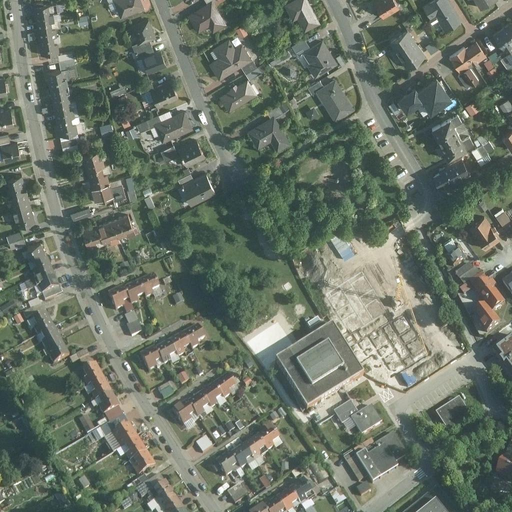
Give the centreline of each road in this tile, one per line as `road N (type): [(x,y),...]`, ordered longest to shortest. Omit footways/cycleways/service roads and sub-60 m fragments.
road 1 (residential): [(215,511),(83,288),(42,164),(11,0)]
road 2 (residential): [(156,0),(232,172)]
road 3 (residential): [(511,7),(375,102)]
road 4 (residential): [(496,417),(374,511)]
